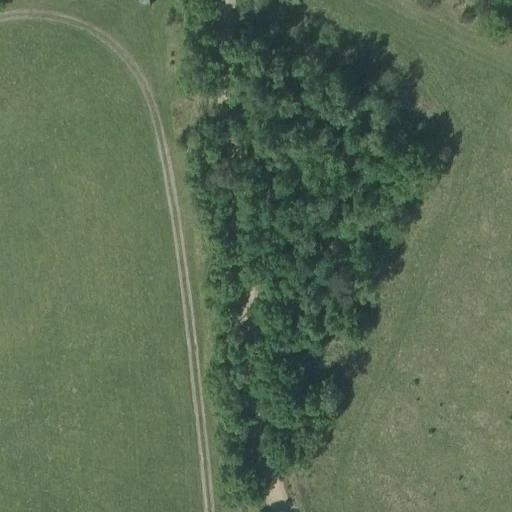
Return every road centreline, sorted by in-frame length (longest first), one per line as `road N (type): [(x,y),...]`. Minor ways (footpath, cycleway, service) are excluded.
road 1 (track): [(0,18),(62,19),(88,29),(118,51),(140,83),(155,120),(205,397),(216,511)]
road 2 (track): [(278,511),(223,0)]
road 3 (track): [(369,0),(511,72)]
